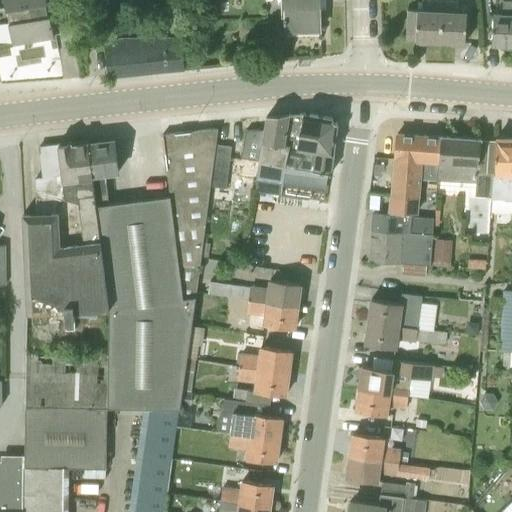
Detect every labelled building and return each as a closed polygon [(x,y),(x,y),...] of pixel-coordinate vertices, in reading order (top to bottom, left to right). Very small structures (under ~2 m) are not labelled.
[(48,14),(46,2),(48,1),(47,0),(4,0),(13,44),(54,36),(50,14),(48,14)] [(320,30),(319,0),(285,0),(286,31),(320,30)] [(407,40),(441,42),(443,0),(439,0),(422,0),(422,10),(408,9),(407,40)] [(443,0),(441,42),(465,43),(467,12),(463,12),(463,1),(443,0)] [(491,44),(511,45),(511,0),(503,0),(502,14),(490,13),(489,29),(492,29),(491,44)] [(109,76),(186,68),(183,37),(179,6),(161,7),(163,38),(125,38),(105,42),(109,76)] [(290,144),(285,166),(331,172),(338,122),(332,117),(304,112),(289,114),(285,144),(290,144)] [(256,179),(260,161),(285,166),(290,144),(285,144),(289,114),(267,116),(260,151),(246,149),(241,177),(253,179),(256,179)] [(182,390),(187,358),(191,326),(196,296),(210,186),(216,144),(218,128),(163,134),(170,195),(109,203),(96,205),(108,309),(107,355),(107,407),(149,408),(179,408),(180,403),(182,391),(182,390)] [(397,134),(395,157),(422,159),(421,175),(438,176),(439,161),(441,136),(397,134)] [(481,139),(441,136),(439,161),(438,176),(438,180),(476,182),(475,196),(491,197),(493,172),(479,171),(481,139)] [(494,173),(493,172),(491,197),(490,215),(501,216),(502,212),(511,212),(511,137),(496,137),(496,173),(494,173)] [(96,205),(109,203),(106,181),(105,181),(104,173),(119,171),(114,139),(88,142),(96,205)] [(96,205),(88,142),(88,140),(39,147),(44,178),(35,178),(36,213),(23,213),(26,277),(27,311),(63,310),(64,330),(75,330),(75,309),(79,309),(79,317),(98,317),(98,309),(108,309),(96,205)] [(232,146),(216,144),(210,186),(226,188),(232,146)] [(421,175),(422,159),(395,157),(392,193),(419,196),(421,175)] [(282,183),(285,166),(260,161),(256,179),(282,183)] [(374,174),(378,174),(383,170),(384,164),(374,164),(374,174)] [(280,196),(282,184),(257,180),(254,192),(280,196)] [(411,232),(413,232),(414,213),(418,213),(419,196),(392,193),(390,214),(373,213),(372,230),(411,233),(411,232)] [(421,233),(413,232),(411,232),(411,233),(372,230),(369,261),(430,265),(433,234),(421,233)] [(450,261),(451,243),(433,242),(432,260),(450,261)] [(467,260),(467,267),(485,268),(485,261),(467,260)] [(425,275),(426,266),(403,264),(402,274),(425,275)] [(230,296),(298,306),(301,283),(271,279),(269,289),(250,287),(209,282),(208,294),(229,297),(230,296)] [(501,351),(511,351),(511,290),(504,291),(501,351)] [(295,328),(298,306),(230,296),(229,297),(228,310),(247,311),(266,314),(264,324),(295,328)] [(417,329),(421,300),(403,297),(402,304),(372,299),(368,322),(417,329)] [(248,331),(249,319),(229,316),(227,328),(248,331)] [(448,332),(438,331),(417,329),(368,322),(365,344),(419,351),(421,340),(446,344),(448,332)] [(471,322),(465,327),(465,335),(477,336),(478,323),(471,322)] [(191,326),(187,358),(196,360),(198,346),(202,346),(204,328),(191,326)] [(239,366),(289,372),(292,350),(261,346),(260,356),(241,354),(225,351),(223,364),(239,367),(239,366)] [(107,407),(107,355),(26,354),(25,406),(107,407)] [(182,390),(191,391),(196,360),(187,358),(182,390)] [(398,360),(397,370),(362,365),(359,388),(408,395),(410,377),(432,380),(432,376),(442,377),(443,366),(434,365),(434,364),(398,360)] [(289,372),(239,366),(239,367),(238,378),(256,380),(255,391),(286,395),(289,372)] [(232,398),(248,400),(249,390),(234,388),(232,398)] [(428,398),(408,395),(359,388),(356,410),(386,415),(387,404),(406,407),(432,412),(434,399),(428,398)] [(180,403),(190,404),(192,392),(182,391),(180,403)] [(230,433),(279,439),(282,417),(246,412),(248,400),(232,398),(232,400),(224,399),(222,413),(221,413),(217,418),(216,425),(219,431),(230,432),(230,433)] [(106,467),(107,407),(25,406),(24,457),(24,466),(106,467)] [(143,450),(173,455),(179,408),(149,408),(143,450)] [(426,420),(416,419),(415,427),(426,428),(426,420)] [(350,455),(399,461),(400,451),(400,449),(382,447),(383,436),(353,432),(350,455)] [(279,439),(230,433),(228,445),(247,447),(246,458),(276,462),(279,439)] [(208,447),(208,475),(237,476),(238,447),(208,447)] [(399,461),(407,462),(408,452),(400,451),(399,461)] [(397,474),(399,461),(350,455),(346,477),(377,481),(378,471),(397,474)] [(0,511),(23,511),(24,466),(24,457),(3,456),(3,462),(0,462),(0,511)] [(221,499),(270,506),(273,484),(243,479),(241,490),(222,487),(221,499)] [(382,481),(380,494),(413,498),(415,483),(406,482),(405,484),(382,481)] [(425,511),(427,500),(413,498),(380,494),(378,505),(351,502),(349,511),(401,511),(402,511),(403,511),(425,511)] [(269,511),(270,506),(221,499),(219,511),(217,511),(216,511),(269,511)]
